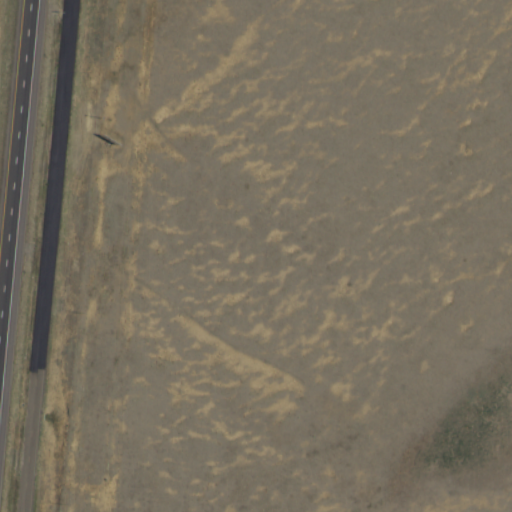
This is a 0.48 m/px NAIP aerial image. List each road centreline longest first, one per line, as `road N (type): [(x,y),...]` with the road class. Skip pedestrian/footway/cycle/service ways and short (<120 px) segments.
road 1 (residential): [(68,0),(20,511)]
road 2 (motorway): [(0,274),(26,0)]
